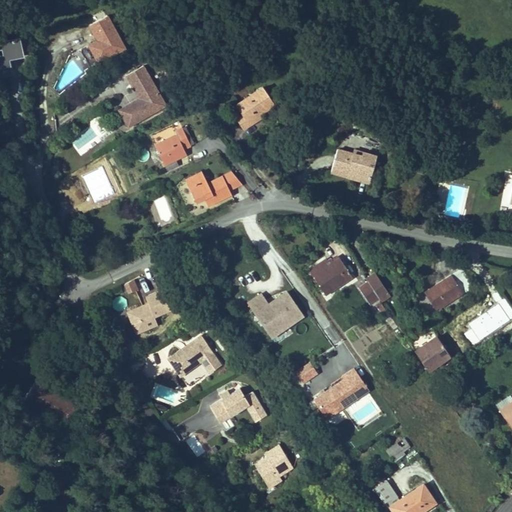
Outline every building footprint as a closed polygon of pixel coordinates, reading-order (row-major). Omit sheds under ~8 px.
[(89,67),(125,48),(107,15),(89,24),(98,40),(80,49),(89,67)] [(22,55),(18,38),(8,41),(6,37),(4,33),(0,33),(0,78),(12,75),(8,58),(22,55)] [(154,113),(159,93),(143,65),(126,75),(133,88),(140,90),(144,96),(143,100),(139,103),(137,100),(119,110),(129,127),(154,113)] [(275,104),(263,87),(236,105),(242,114),(247,122),(260,114),(275,104)] [(144,96),(140,90),(133,88),(139,98),(137,100),(139,103),(143,100),(144,96)] [(167,106),(159,93),(154,113),(167,106)] [(247,122),(242,114),(236,117),(244,130),(262,117),(260,114),(247,122)] [(191,146),(182,126),(175,130),(172,124),(150,134),(165,164),(176,159),(186,154),(184,149),(191,146)] [(371,168),(375,155),(362,152),(361,155),(353,153),(337,149),(331,172),(356,179),(357,175),(370,179),(373,168),(371,168)] [(179,165),(176,159),(165,164),(168,170),(179,165)] [(229,190),(242,183),(232,171),(207,183),(202,171),(185,179),(196,202),(204,198),(211,194),(215,202),(231,194),(229,190)] [(215,202),(211,194),(204,198),(208,205),(215,202)] [(352,276),(339,257),(332,261),(330,258),(327,261),(326,259),(309,270),(325,295),(352,276)] [(471,287),(459,269),(451,274),(463,293),(471,287)] [(389,295),(374,273),(367,279),(368,281),(380,298),(381,301),(389,295)] [(435,311),(463,293),(451,274),(435,286),(436,287),(433,289),(432,287),(423,293),(435,311)] [(134,281),(124,284),(127,293),(137,290),(134,281)] [(380,298),(368,281),(359,288),(370,304),(380,298)] [(154,316),(172,309),(164,289),(146,297),(149,303),(150,305),(144,307),(143,305),(128,312),(131,320),(140,322),(143,330),(157,324),(154,316)] [(272,337),(303,315),(287,291),(268,304),(261,294),(248,302),(272,337)] [(221,365),(201,335),(185,346),(186,348),(182,351),(181,349),(168,358),(180,375),(202,361),(209,373),(221,365)] [(428,370),(450,355),(438,336),(415,351),(428,370)] [(318,373),(310,362),(296,371),(303,383),(318,373)] [(321,395),(314,399),(327,418),(368,390),(354,368),(342,376),(344,379),(325,392),(321,395)] [(67,431),(85,401),(40,374),(24,400),(39,409),(51,416),(49,420),(67,431)] [(260,405),(252,391),(244,396),(240,387),(230,393),(222,398),(210,405),(219,422),(221,421),(228,416),(246,406),(248,404),(252,410),(260,405)] [(222,398),(230,393),(227,390),(219,394),(222,398)] [(499,409),(511,400),(511,392),(495,404),(499,409)] [(511,422),(511,400),(499,409),(509,424),(511,422)] [(266,415),(260,405),(252,410),(248,404),(246,406),(255,422),(266,415)] [(233,425),(228,416),(221,421),(226,429),(233,425)] [(395,461),(405,454),(397,443),(387,450),(395,461)] [(293,467),(279,444),(264,453),(267,457),(254,464),(269,487),(282,480),(279,475),(293,467)] [(415,511),(420,511),(435,502),(423,484),(400,500),(387,480),(374,488),(385,504),(388,502),(394,511),(413,511),(415,511)]
